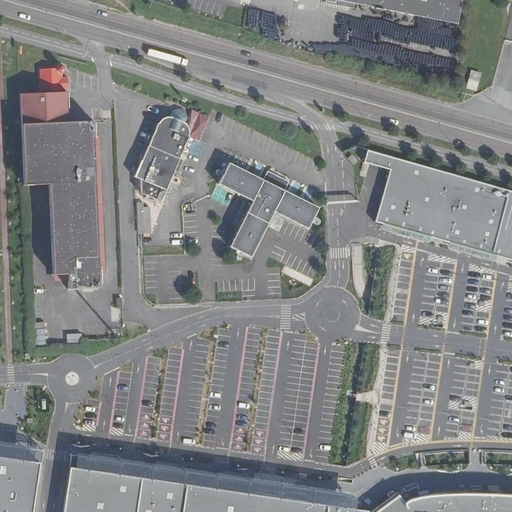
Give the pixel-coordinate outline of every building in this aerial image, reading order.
[(354,11),(355,6),(333,2),(333,0),(324,0),(323,5),(354,11)] [(333,0),(333,2),(355,6),(457,27),(462,0),(333,0)] [(22,190),(26,190),(47,189),(49,272),(65,272),(66,278),(65,278),(65,295),(97,293),(97,279),(102,279),(98,141),(93,141),(93,126),(68,127),(67,97),(62,97),(62,94),(62,83),(62,79),(64,76),(64,72),(61,70),(58,70),(55,73),(39,74),(40,98),(20,99),(22,190)] [(475,92),(480,75),(470,72),(465,89),(475,92)] [(158,121),(157,120),(134,175),(165,188),(188,133),(187,132),(188,131),(188,128),(188,126),(186,123),(185,121),(182,120),(169,115),(167,114),(164,115),(162,115),(160,117),(159,118),(158,121)] [(511,190),(363,148),(360,161),(386,169),(372,221),(382,224),(511,261),(511,190)] [(351,155),(347,159),(353,166),(358,162),(351,155)] [(275,212),(308,229),(319,208),(283,190),(286,185),(268,175),(265,181),(230,163),(219,184),(253,202),(230,247),(251,258),(275,212)] [(150,203),(137,204),(137,233),(150,232),(150,203)] [(66,333),(67,343),(80,342),(79,332),(66,333)] [(0,511),(32,511),(40,464),(0,457),(0,511)] [(511,511),(511,495),(503,495),(490,495),(478,494),(465,494),(453,494),(440,495),(434,496),(427,496),(420,498),(415,499),(410,500),(408,501),(406,502),(405,503),(404,504),(398,496),(384,506),(376,511),(367,511),(67,467),(60,511),(511,511)]
